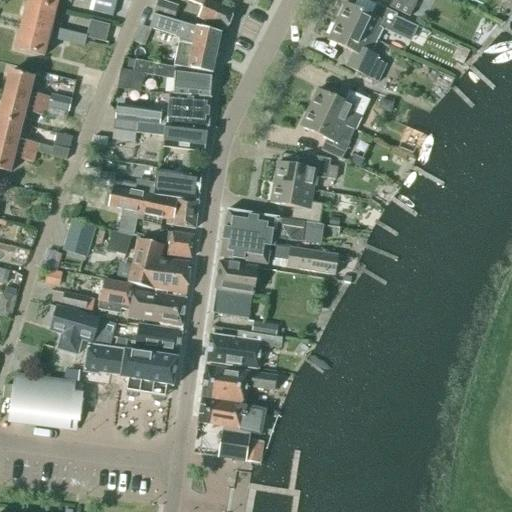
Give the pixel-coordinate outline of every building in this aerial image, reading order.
[(65,0),(27,0),(26,4),(54,11),(56,0),(62,0),(65,1),(65,0)] [(117,0),(93,0),(93,2),(91,8),(114,14),(117,0)] [(174,16),(178,3),(168,0),(157,0),(154,9),(174,16)] [(226,32),(233,13),(206,1),(206,0),(183,0),(203,8),(198,18),(226,32)] [(392,0),(389,7),(410,17),(418,0),(392,0)] [(345,3),(336,22),(376,42),(377,42),(382,30),(410,43),(418,28),(396,18),(397,15),(377,5),(371,16),(345,3)] [(59,25),(51,23),(54,11),(26,4),(21,27),(48,34),(56,36),(58,29),(59,25)] [(153,17),(149,30),(180,39),(179,44),(174,67),(212,75),(220,35),(196,29),(153,17)] [(371,54),(376,42),(336,22),(327,42),(353,54),(348,64),(358,69),(356,73),(378,84),(386,66),(375,60),(377,56),(371,54)] [(108,45),(111,26),(92,23),(88,41),(108,45)] [(42,57),(46,43),(48,34),(21,27),(15,50),(42,57)] [(144,47),(151,30),(149,30),(141,27),(134,43),(144,47)] [(58,29),(56,36),(55,40),(68,44),(71,32),(58,29)] [(82,47),(85,35),(71,32),(68,44),(82,47)] [(135,61),(133,73),(172,80),(171,95),(210,99),(211,76),(173,72),(173,69),(135,61)] [(3,97),(35,105),(36,101),(27,99),(32,79),(9,74),(3,97)] [(308,110),(355,132),(361,119),(369,101),(348,92),(343,103),(317,91),(308,110)] [(37,96),(36,101),(35,105),(48,109),(48,108),(50,99),(37,96)] [(50,99),(48,108),(67,112),(68,113),(71,101),(51,96),(50,98),(50,99)] [(161,113),(159,124),(166,125),(207,129),(209,100),(168,96),(167,114),(161,113)] [(25,108),(34,110),(35,105),(3,97),(0,109),(0,121),(21,127),(25,108)] [(380,100),(379,106),(381,110),(388,112),(391,104),(380,100)] [(48,109),(35,105),(34,110),(33,114),(32,115),(45,118),(46,117),(48,109)] [(119,122),(137,124),(137,122),(159,124),(161,113),(138,110),(133,109),(115,107),(113,121),(119,122)] [(46,117),(45,118),(64,123),(67,112),(48,108),(48,109),(46,117)] [(349,143),(355,132),(308,110),(299,128),(326,141),(321,151),(342,161),(350,143),(349,143)] [(21,127),(0,121),(0,146),(23,152),(24,148),(24,147),(16,145),(21,127)] [(137,122),(137,124),(135,134),(163,137),(162,148),(204,153),(207,130),(166,125),(159,124),(137,122)] [(56,135),(52,148),(68,152),(72,139),(56,135)] [(89,146),(105,148),(106,140),(92,139),(89,146)] [(24,148),(23,152),(36,155),(36,154),(37,153),(39,145),(26,142),(24,147),(24,148)] [(39,145),(37,153),(39,154),(50,156),(51,151),(52,149),(39,145)] [(23,152),(0,146),(0,171),(9,174),(14,154),(22,156),(23,152)] [(50,156),(50,158),(66,162),(68,152),(52,148),(52,149),(51,151),(50,156)] [(34,164),(36,155),(23,152),(22,156),(22,157),(21,161),(34,164)] [(193,176),(195,156),(183,155),(181,175),(193,176)] [(273,185),(313,192),(316,178),(327,179),(329,167),(330,160),(308,156),(305,169),(277,164),(273,185)] [(354,157),(351,165),(359,169),(363,161),(354,157)] [(329,167),(327,179),(335,181),(337,168),(329,167)] [(198,197),(200,179),(156,173),(155,184),(137,181),(135,194),(197,202),(197,196),(198,197)] [(101,174),(98,187),(112,189),(115,177),(101,174)] [(311,204),(313,192),(273,185),(269,205),(298,210),(296,221),(318,224),(322,205),(311,204)] [(194,231),(197,204),(154,198),(112,189),(108,209),(122,212),(117,235),(133,237),(136,220),(143,222),(142,224),(160,228),(161,220),(167,221),(166,226),(194,231)] [(300,243),(303,223),(279,220),(279,219),(227,210),(219,259),(265,266),(268,248),(274,249),(276,239),(300,243)] [(329,218),(328,225),(337,227),(338,220),(329,218)] [(86,259),(95,229),(70,222),(61,252),(86,259)] [(190,260),(193,238),(171,235),(158,233),(157,242),(170,243),(168,257),(190,260)] [(186,296),(189,264),(161,261),(163,248),(139,241),(127,284),(157,292),(186,296)] [(335,275),(338,258),(275,248),(272,266),(335,275)] [(255,269),(218,263),(213,298),(211,314),(247,320),(255,269)] [(0,284),(12,288),(16,275),(0,269),(0,284)] [(130,291),(131,288),(103,282),(100,302),(99,302),(98,311),(118,315),(119,310),(127,312),(129,292),(130,291)] [(185,301),(130,291),(129,292),(127,312),(128,312),(127,319),(181,328),(185,301)] [(92,312),(94,301),(88,299),(88,298),(64,293),(61,306),(86,312),(86,311),(92,312)] [(1,294),(0,296),(0,315),(10,318),(15,298),(1,294)] [(109,347),(115,326),(87,318),(57,309),(51,328),(63,331),(58,350),(77,356),(82,340),(109,347)] [(250,335),(260,337),(274,339),(276,327),(252,324),(250,335)] [(178,356),(181,333),(138,325),(134,351),(135,351),(135,349),(178,356)] [(209,337),(206,364),(257,370),(260,348),(276,350),(277,341),(236,334),(235,340),(209,337)] [(120,340),(118,351),(133,354),(134,349),(135,343),(120,340)] [(172,388),(177,360),(133,354),(118,351),(89,347),(84,374),(100,376),(100,375),(121,378),(121,380),(123,380),(120,394),(167,402),(170,388),(172,388)] [(275,393),(277,378),(205,368),(201,399),(243,405),(246,388),(275,393)] [(64,370),(63,382),(77,383),(78,372),(64,370)] [(81,388),(81,387),(15,378),(14,387),(12,401),(9,422),(75,431),(75,429),(69,428),(74,388),(81,388)] [(4,386),(2,400),(3,400),(12,401),(14,387),(4,386)] [(258,436),(261,427),(265,412),(243,407),(201,400),(197,424),(239,431),(258,436)] [(245,463),(249,438),(221,433),(217,459),(245,463)]
